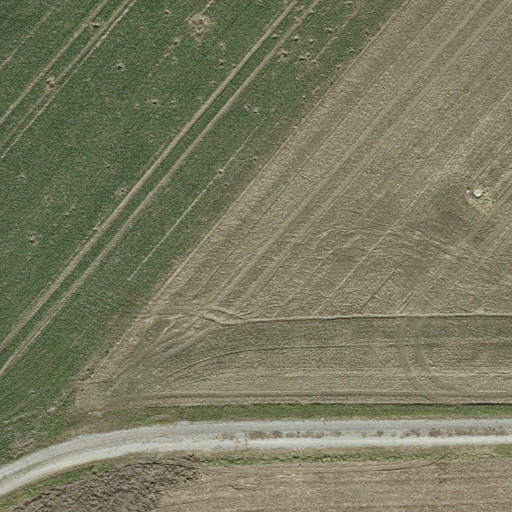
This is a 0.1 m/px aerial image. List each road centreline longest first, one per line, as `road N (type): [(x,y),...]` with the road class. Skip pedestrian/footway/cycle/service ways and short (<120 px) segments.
road 1 (track): [(511,439),(185,459)]
road 2 (track): [(0,503),(56,466),(185,459)]
